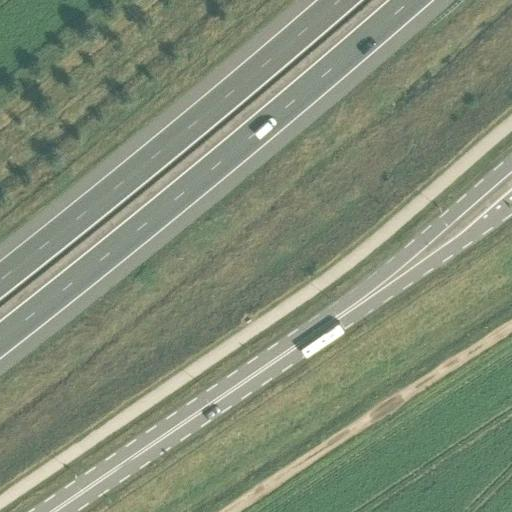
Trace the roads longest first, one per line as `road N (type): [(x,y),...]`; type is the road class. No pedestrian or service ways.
road 1 (motorway): [(0,344),(414,0)]
road 2 (motorway): [(337,0),(0,276)]
road 3 (primary): [(52,511),(343,313)]
road 4 (track): [(242,511),(511,338)]
road 5 (primary): [(511,163),(343,313)]
road 6 (primary): [(343,313),(511,205)]
